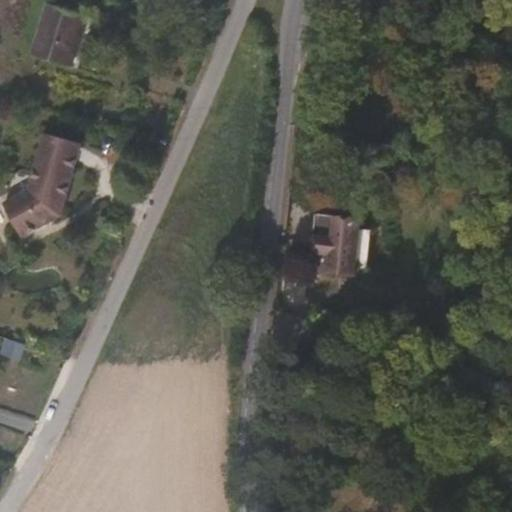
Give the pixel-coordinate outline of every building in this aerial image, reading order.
[(79,61),(92,8),(64,0),(50,0),(37,48),(79,61)] [(336,18),(340,0),(323,0),(321,14),(336,18)] [(75,207),(92,134),(56,125),(43,180),(17,197),(36,230),(75,207)] [(0,161),(33,173),(45,136),(22,127),(16,144),(3,143),(0,152),(0,161)] [(373,273),(377,235),(365,233),(365,226),(342,223),(342,221),(320,218),(315,256),(325,258),(323,275),(359,279),(360,272),(373,273)] [(305,352),(313,326),(298,321),(293,331),(279,326),(276,342),(305,352)] [(1,354),(19,360),(24,346),(6,339),(1,354)]
